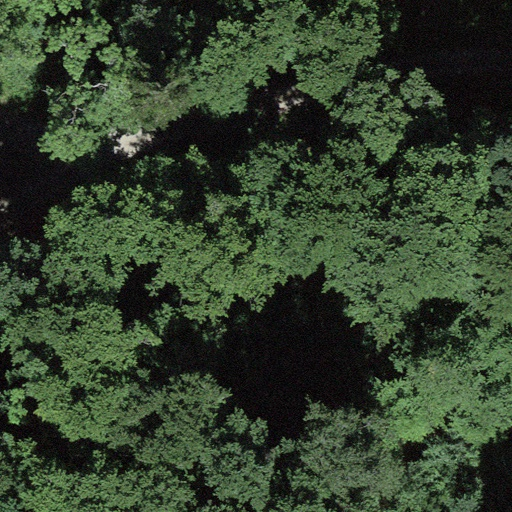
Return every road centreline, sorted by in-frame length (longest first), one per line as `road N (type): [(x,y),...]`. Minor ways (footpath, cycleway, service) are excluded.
road 1 (track): [(52,175),(421,80),(511,80)]
road 2 (track): [(0,133),(52,175),(0,216)]
